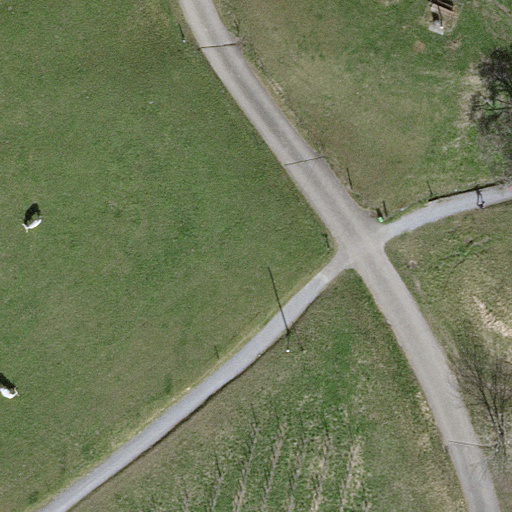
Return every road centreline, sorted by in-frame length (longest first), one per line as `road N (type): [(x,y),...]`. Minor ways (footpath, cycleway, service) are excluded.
road 1 (unclassified): [(488,511),(431,368),(361,245),(228,64),(196,0)]
road 2 (track): [(361,245),(511,194)]
